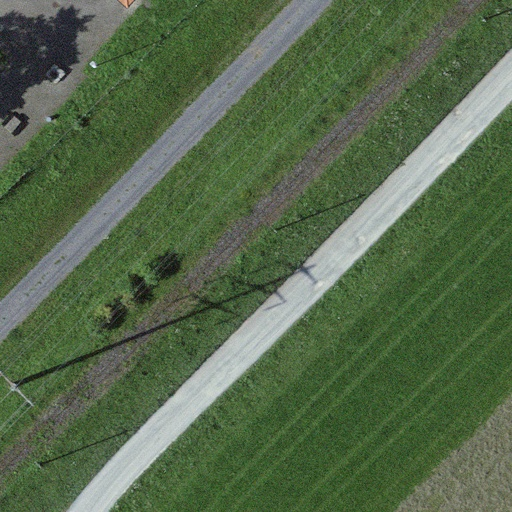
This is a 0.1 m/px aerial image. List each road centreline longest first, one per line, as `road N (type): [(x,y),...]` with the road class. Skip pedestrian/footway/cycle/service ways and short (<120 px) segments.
road 1 (track): [(511,63),(96,511)]
road 2 (track): [(313,0),(0,323)]
